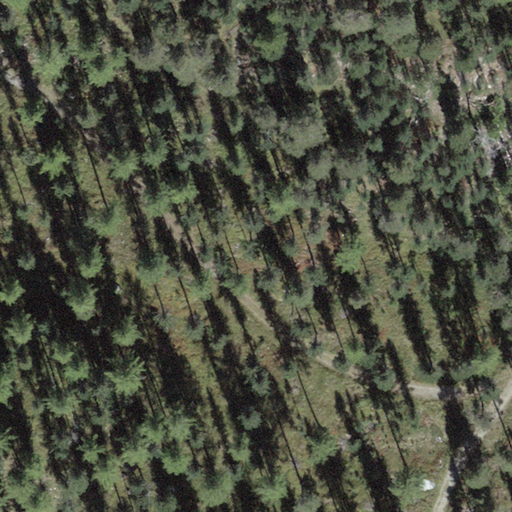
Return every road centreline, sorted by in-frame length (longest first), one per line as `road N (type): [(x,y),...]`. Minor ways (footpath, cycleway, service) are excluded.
road 1 (track): [(510,384),(433,393),(393,386),(297,343),(141,186),(0,71)]
road 2 (track): [(511,382),(455,469),(439,511)]
